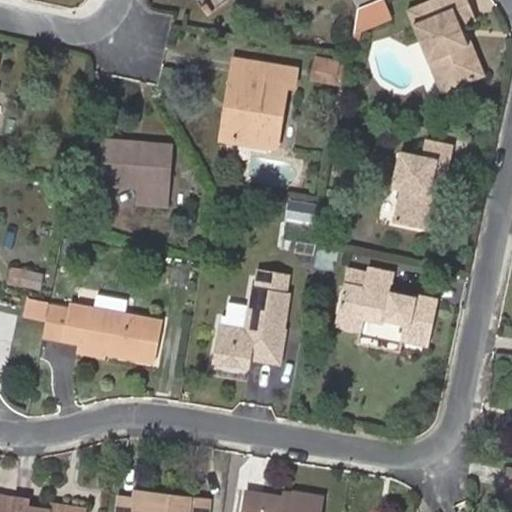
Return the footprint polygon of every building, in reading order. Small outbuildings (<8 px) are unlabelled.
[(389,17),(381,0),(377,0),(358,8),(354,31),(389,17)] [(412,27),(435,82),(451,76),(456,88),(484,77),(469,44),(464,46),(460,36),(465,33),(463,27),(474,22),(465,0),(433,0),(427,3),(433,18),(412,27)] [(406,11),(412,27),(433,18),(427,3),(406,11)] [(469,44),(465,33),(460,36),(464,46),(469,44)] [(334,81),(337,61),(316,58),(313,78),(334,81)] [(262,80),(265,65),(233,60),(230,75),(240,76),(262,80)] [(295,70),(265,65),(262,80),(240,76),(229,141),(274,148),(285,86),(292,86),(295,70)] [(229,141),(240,76),(230,75),(220,139),(229,141)] [(451,76),(435,82),(441,95),(456,88),(451,76)] [(421,226),(432,174),(435,159),(449,162),(450,158),(452,146),(424,140),(421,155),(399,150),(392,185),(400,187),(393,220),(418,226),(421,226)] [(131,153),(132,143),(102,141),(99,183),(139,186),(138,203),(165,205),(170,154),(138,152),(138,154),(131,153)] [(170,146),(132,143),(131,153),(138,154),(138,152),(170,154),(170,146)] [(427,228),(438,175),(445,177),(449,162),(435,159),(432,174),(421,226),(427,228)] [(39,287),(42,275),(13,269),(10,282),(39,287)] [(363,289),(343,284),(334,328),(361,334),(364,319),(383,324),(384,321),(403,325),(400,340),(426,345),(437,297),(417,292),(417,295),(390,289),(393,275),(367,269),(363,289)] [(283,295),(286,275),(259,271),(256,291),(283,295)] [(101,290),(98,301),(131,309),(134,297),(101,290)] [(219,327),(213,362),(248,367),(250,349),(259,350),(258,361),(279,364),(285,330),(281,329),(287,295),(283,295),(256,291),(252,290),(246,331),(219,327)] [(43,317),(46,304),(28,301),(26,314),(43,317)] [(153,362),(161,323),(69,306),(68,311),(50,307),(44,337),(77,343),(76,349),(153,362)] [(163,504),(164,496),(134,492),(133,500),(163,504)] [(288,500),(289,493),(282,492),(281,499),(288,500)] [(316,511),(319,497),(289,493),(288,500),(281,499),(245,493),(241,511),(316,511)] [(206,511),(208,501),(189,499),(164,496),(163,504),(133,500),(118,498),(116,511),(206,511)] [(87,511),(88,509),(66,507),(65,511),(53,511),(31,508),(32,502),(16,501),(15,509),(14,511),(4,511),(0,511),(87,511)]
